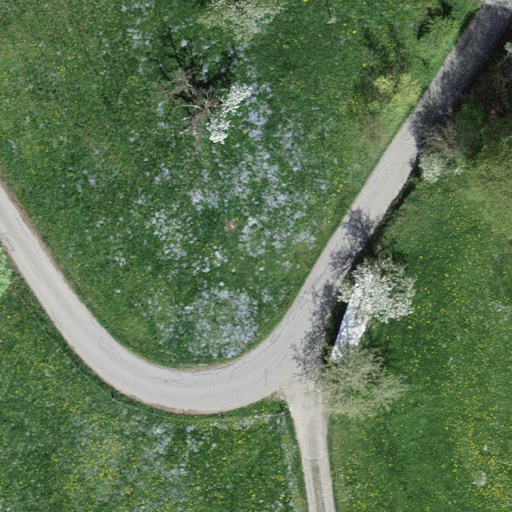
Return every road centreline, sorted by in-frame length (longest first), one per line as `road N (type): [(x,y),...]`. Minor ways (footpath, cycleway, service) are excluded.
road 1 (unclassified): [(493,0),(289,352),(248,380),(173,391),(138,378),(63,307),(0,212)]
road 2 (track): [(289,352),(317,511)]
